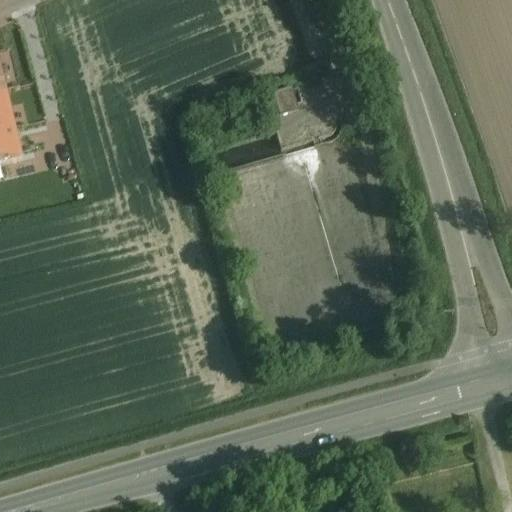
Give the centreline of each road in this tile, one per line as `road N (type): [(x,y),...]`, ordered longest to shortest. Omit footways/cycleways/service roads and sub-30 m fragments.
road 1 (primary): [(7,511),(505,374)]
road 2 (tertiary): [(505,374),(384,0)]
